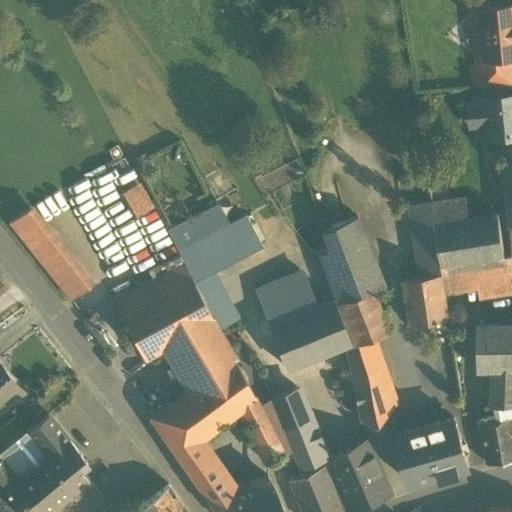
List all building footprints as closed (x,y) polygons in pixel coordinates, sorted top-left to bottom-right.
[(250,1),(239,5),(244,17),(255,13),(250,1)] [(487,57),(487,58),(511,56),(511,55),(511,4),(483,7),(484,22),(475,23),(477,44),(486,43),(487,57)] [(479,58),(487,57),(486,43),(477,44),(475,23),(484,22),(483,7),(470,8),(474,58),(479,58)] [(482,84),(482,85),(511,82),(511,58),(511,59),(511,56),(487,58),(487,57),(479,58),(479,63),(482,84)] [(482,84),(479,63),(468,65),(470,85),(482,84)] [(511,94),(511,82),(482,85),(483,97),(511,94)] [(502,150),(511,149),(511,94),(483,97),(481,98),(482,105),(474,106),(471,106),(473,124),(475,124),(483,123),(485,135),(501,134),(502,150)] [(473,98),(474,106),(482,105),(481,98),(473,98)] [(477,136),(485,135),(483,123),(475,124),(477,136)] [(503,162),(508,225),(509,225),(511,224),(511,161),(504,162),(503,162)] [(124,194),(136,216),(150,207),(138,186),(124,194)] [(431,199),(435,223),(454,220),(467,217),(464,194),(431,199)] [(435,223),(431,199),(411,202),(415,226),(435,223)] [(191,276),(195,284),(217,273),(260,250),(252,235),(238,208),(219,218),(210,200),(164,224),(184,263),(191,276)] [(12,222),(74,299),(89,286),(27,209),(12,222)] [(467,217),(474,259),(504,255),(498,213),(467,217)] [(317,252),(352,344),(356,343),(374,336),(388,331),(373,292),(385,288),(357,216),(327,227),(321,230),(328,248),(317,252)] [(454,220),(460,262),(474,259),(467,217),(454,220)] [(435,223),(441,265),(460,262),(454,220),(435,223)] [(415,226),(423,275),(441,272),(442,272),(441,265),(435,223),(415,226)] [(474,259),(477,278),(492,276),(492,271),(511,270),(511,261),(511,254),(504,255),(474,259)] [(477,278),(474,259),(460,262),(464,281),(461,288),(478,286),(477,278)] [(464,281),(460,262),(441,265),(442,272),(445,291),(461,288),(464,281)] [(184,263),(131,292),(142,302),(191,276),(184,263)] [(511,270),(492,271),(492,276),(477,278),(478,286),(481,305),(511,300),(511,270)] [(449,317),(441,272),(423,275),(404,278),(410,323),(449,317)] [(240,317),(217,273),(195,284),(213,317),(218,328),(240,317)] [(144,354),(165,343),(213,317),(195,284),(191,276),(142,302),(122,312),(144,354)] [(257,296),(268,325),(313,307),(296,280),(257,296)] [(116,300),(122,312),(142,302),(131,292),(116,300)] [(268,325),(285,367),(349,341),(332,299),(313,307),(268,325)] [(218,328),(213,317),(165,343),(193,391),(213,426),(238,407),(253,395),(218,328)] [(477,367),(495,367),(511,367),(511,323),(477,323),(477,367)] [(374,336),(356,343),(366,373),(376,428),(377,425),(393,406),(394,400),(374,336)] [(362,422),(376,428),(366,373),(356,343),(352,344),(345,347),(360,422),(362,422)] [(0,398),(15,386),(23,395),(24,394),(0,363),(0,398)] [(495,405),(496,405),(511,404),(511,367),(495,367),(495,405)] [(296,387),(270,397),(292,450),(299,469),(322,460),(323,459),(324,459),(324,458),(296,387)] [(185,397),(205,432),(213,426),(193,391),(185,397)] [(258,403),(253,395),(238,407),(256,442),(273,433),(258,403)] [(152,420),(216,511),(228,511),(233,509),(230,503),(237,500),(230,489),(195,440),(205,432),(185,397),(152,420)] [(284,453),(292,450),(270,397),(258,403),(273,433),(284,453)] [(511,404),(496,405),(497,416),(479,419),(487,464),(511,458),(511,404)] [(27,430),(44,451),(65,434),(48,414),(27,430)] [(454,418),(426,426),(441,476),(469,468),(454,418)] [(411,485),(441,476),(426,426),(396,435),(411,485)] [(0,454),(0,459),(17,480),(48,455),(68,439),(65,434),(44,451),(27,430),(0,454)] [(266,461),(267,462),(284,453),(273,433),(256,442),(266,461)] [(22,511),(45,511),(50,508),(88,477),(79,467),(75,461),(82,455),(68,439),(48,455),(17,480),(5,490),(22,511)] [(323,459),(346,511),(391,493),(367,440),(324,458),(324,459),(323,459)] [(87,461),(82,455),(75,461),(79,467),(87,461)] [(0,494),(5,490),(17,480),(0,459),(0,494)] [(288,481),(301,511),(341,511),(342,511),(323,466),(288,481)] [(267,477),(251,483),(255,493),(237,500),(230,503),(233,509),(234,511),(284,511),(274,486),(267,477)] [(230,489),(237,500),(255,493),(251,483),(246,485),(245,481),(234,486),(234,487),(230,489)] [(134,511),(183,511),(186,510),(168,485),(134,511)] [(22,511),(5,490),(0,494),(0,511),(22,511)]
